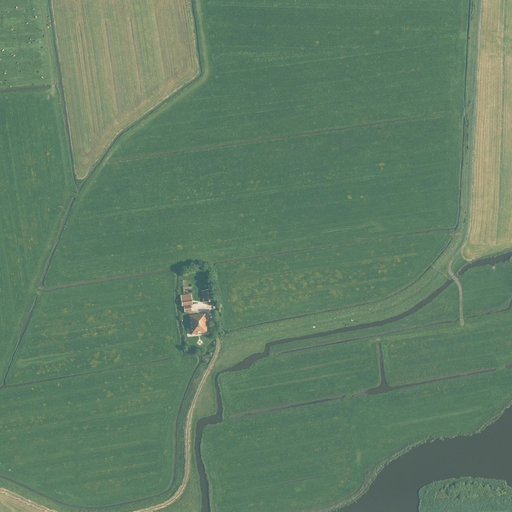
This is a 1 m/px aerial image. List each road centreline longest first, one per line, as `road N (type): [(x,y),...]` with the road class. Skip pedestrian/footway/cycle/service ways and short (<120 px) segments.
road 1 (track): [(447,267),(401,307),(215,354),(212,319)]
road 2 (track): [(481,0),(467,234),(447,267)]
road 3 (track): [(194,0),(204,75),(122,137),(80,193),(70,195)]
road 4 (unclassified): [(215,354),(189,414),(181,489),(142,511)]
